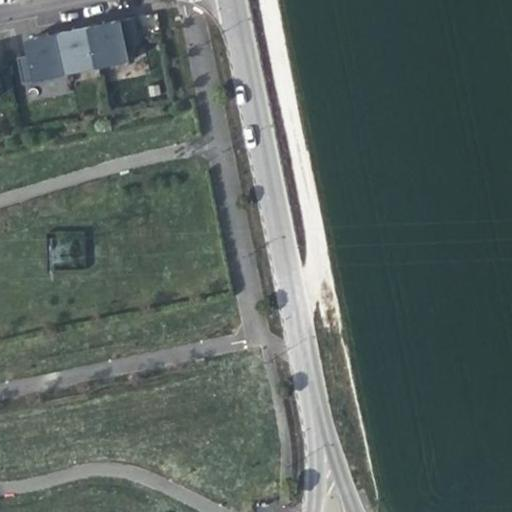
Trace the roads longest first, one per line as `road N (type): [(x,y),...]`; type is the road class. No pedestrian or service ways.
road 1 (residential): [(332,511),(229,0)]
road 2 (track): [(288,295),(324,255),(270,0)]
